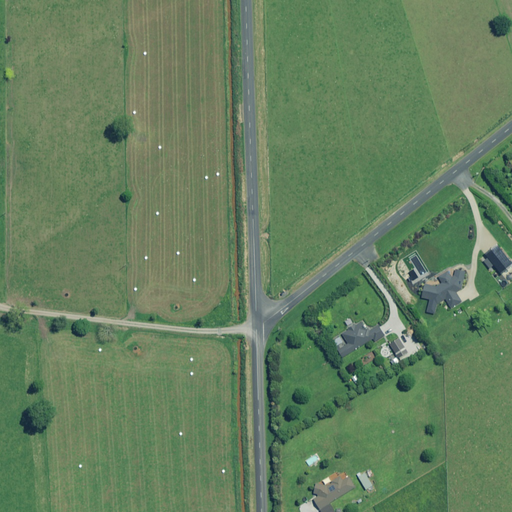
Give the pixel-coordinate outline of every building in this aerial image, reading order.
[(511,266),(511,263),(497,245),(485,254),(488,258),(484,262),(490,269),(494,265),(502,275),(511,266)] [(425,284),(422,298),(429,299),(429,303),(437,304),(445,299),(451,309),(462,302),(456,293),(461,290),(465,272),(456,269),(455,276),(451,277),(448,272),(439,277),(442,283),(436,287),(425,284)] [(369,331),(362,321),(342,334),(348,344),(338,350),(343,358),(373,339),(375,342),(385,335),(379,325),(369,331)] [(373,486),(365,473),(358,477),(366,490),(373,486)] [(343,481),(340,476),(332,482),(332,483),(327,486),(316,484),(313,494),(319,496),(314,499),(320,509),(355,488),(349,477),(343,481)]
